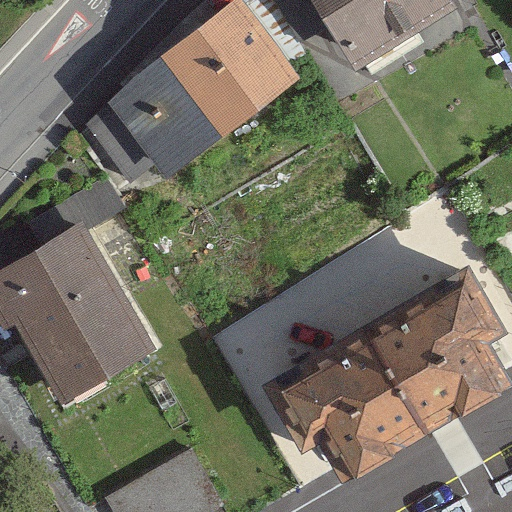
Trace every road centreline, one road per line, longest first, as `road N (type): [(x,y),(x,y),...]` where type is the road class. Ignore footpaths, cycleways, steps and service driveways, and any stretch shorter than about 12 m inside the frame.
road 1 (residential): [(511,415),(345,511)]
road 2 (residential): [(102,13),(0,126)]
